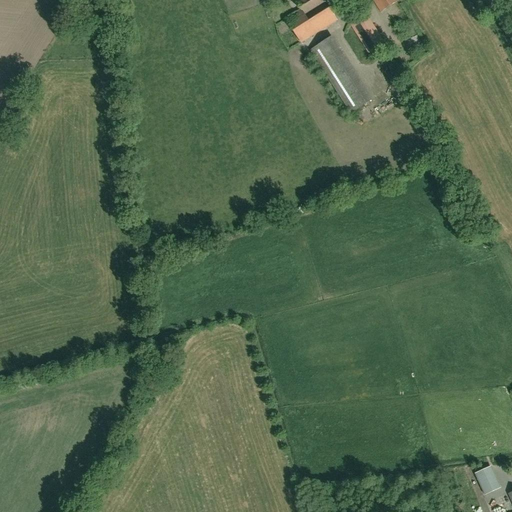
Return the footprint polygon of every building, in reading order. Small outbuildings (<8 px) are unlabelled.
[(301,44),(337,21),(323,0),(295,0),(302,10),(286,20),(301,44)] [(372,0),(381,13),(399,1),(398,0),(372,0)] [(353,26),(368,53),(384,45),(369,17),(353,26)] [(317,49),(354,115),(372,105),(335,39),(317,49)] [(479,481),(494,475),(491,467),(476,474),(479,481)]
